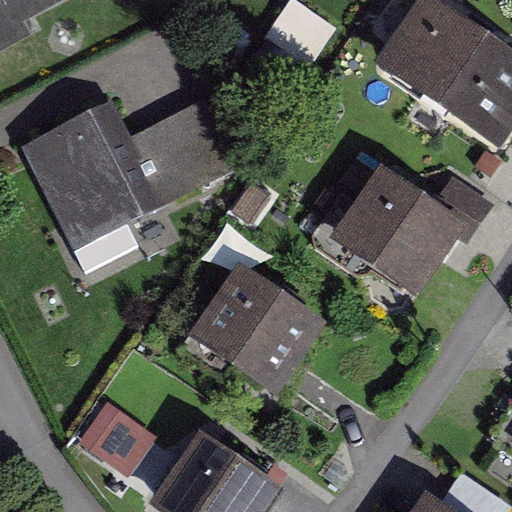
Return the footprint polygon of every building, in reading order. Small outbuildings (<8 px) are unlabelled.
[(0,0),(0,31),(34,15),(26,0),(0,0)] [(511,69),(428,11),(388,68),(497,145),(511,123),(511,69)] [(111,121),(36,158),(78,244),(224,173),(197,117),(126,152),(111,121)] [(451,237),(383,188),(341,247),(410,295),(451,237)] [(314,335),(241,285),(201,343),(273,393),(314,335)] [(148,444),(109,415),(87,446),(126,474),(148,444)] [(263,511),(270,501),(200,453),(159,511),(263,511)]
